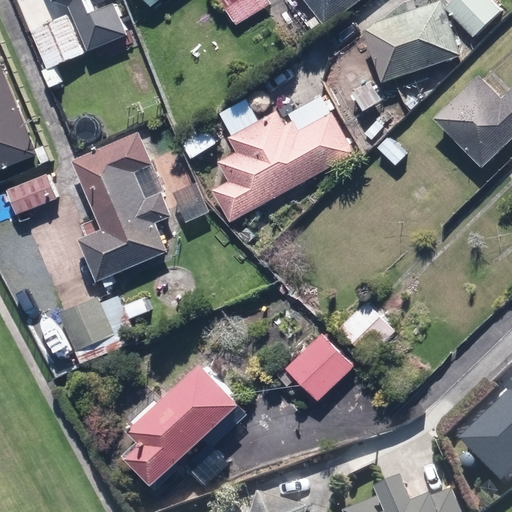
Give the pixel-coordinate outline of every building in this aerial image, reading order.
[(67,0),(76,3),(95,47),(135,30),(122,0),(120,0),(103,7),(99,0),(67,0)] [(277,3),(275,0),(229,0),(243,23),(277,3)] [(314,0),(331,22),(361,0),(314,0)] [(390,79),(468,53),(449,0),(441,0),(382,20),(373,27),(390,79)] [(505,8),(497,0),(456,0),(452,4),(479,33),(505,8)] [(53,20),(36,27),(54,69),(91,53),(73,12),(53,20)] [(0,169),(44,151),(0,45),(0,169)] [(488,164),(511,142),(511,93),(510,95),(489,72),(442,114),(488,164)] [(369,109),(389,98),(377,79),(358,90),(369,109)] [(238,219),(362,152),(339,109),(306,127),(300,117),(291,122),(283,109),(235,135),(243,151),(225,160),(235,180),(221,188),(238,219)] [(146,129),(80,157),(109,226),(86,236),(104,278),(174,249),(161,220),(178,213),(168,189),(151,196),(140,169),(160,161),(146,129)] [(400,164),(411,153),(393,135),(382,145),(400,164)] [(63,195),(53,171),(13,188),(23,211),(63,195)] [(107,293),(66,308),(81,347),(121,332),(107,293)] [(398,327),(372,299),(344,326),(370,353),(398,327)] [(323,398),(359,364),(327,330),(291,364),(323,398)] [(165,479),(251,398),(214,358),(143,425),(154,437),(139,451),(165,479)] [(511,395),(468,434),(510,481),(511,479),(511,395)] [(235,463),(218,445),(194,469),(211,486),(235,463)] [(467,511),(457,488),(426,502),(414,475),(386,487),(390,495),(350,511),(467,511)] [(319,511),(321,507),(272,492),(266,511),(319,511)]
